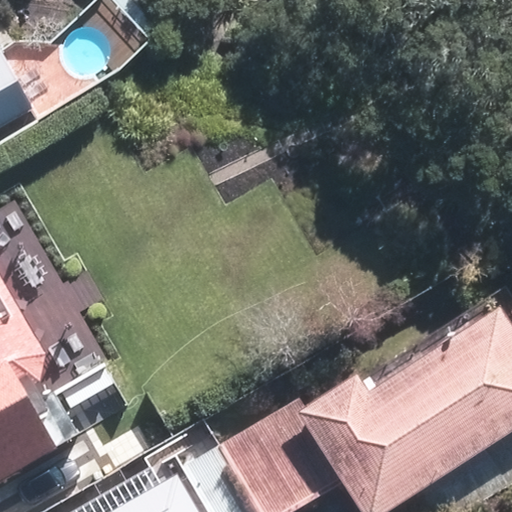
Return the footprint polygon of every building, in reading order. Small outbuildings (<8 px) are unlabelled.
[(0,127),(33,109),(0,52),(0,127)] [(0,475),(51,446),(48,443),(71,429),(54,399),(23,397),(14,382),(28,374),(38,353),(0,287),(0,475)] [(224,444),(263,511),(295,511),(346,483),(365,511),(382,511),(511,427),(511,323),(498,302),(368,387),(358,371),(310,404),(305,396),(246,432),(228,442),(224,444)] [(216,443),(234,433),(225,416),(219,407),(201,418),(207,426),(216,443)] [(263,511),(224,444),(180,472),(110,511),(263,511)]
